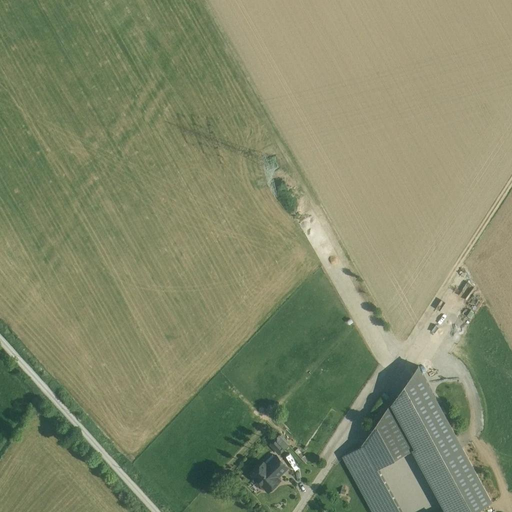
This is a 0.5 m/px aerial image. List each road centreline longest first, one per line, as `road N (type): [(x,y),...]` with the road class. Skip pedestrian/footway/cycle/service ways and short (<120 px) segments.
road 1 (unclassified): [(158,511),(0,334)]
road 2 (track): [(392,368),(511,180)]
road 3 (unclassified): [(297,511),(392,368)]
